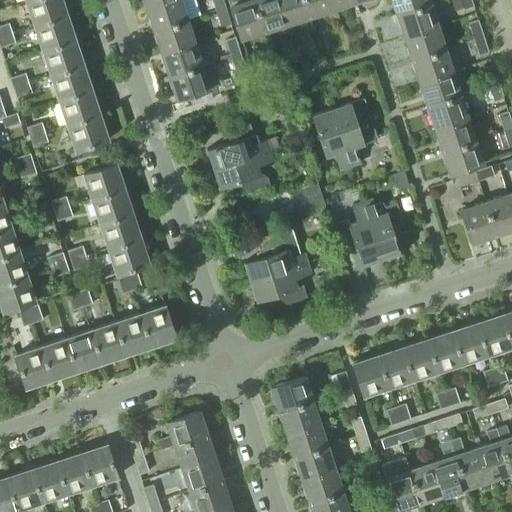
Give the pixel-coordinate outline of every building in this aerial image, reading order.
[(69,13),(65,0),(27,0),(35,25),(69,13)] [(179,0),(166,0),(145,7),(153,30),(186,19),(179,0)] [(213,0),(216,9),(226,6),(223,0),(213,0)] [(253,0),(247,0),(230,6),(241,39),(264,31),(253,0)] [(279,0),(253,0),(264,31),(287,23),(279,0)] [(304,0),(279,0),(287,23),(310,16),(304,0)] [(304,0),(310,16),(333,8),(329,0),(304,0)] [(355,0),(329,0),(333,8),(355,1),(355,0)] [(391,0),(396,13),(430,2),(428,0),(391,0)] [(461,0),(464,8),(473,5),(474,5),(471,0),(461,0)] [(396,13),(398,19),(404,36),(437,25),(430,2),(396,13)] [(231,22),(226,6),(216,9),(221,25),(231,22)] [(78,38),(69,13),(35,25),(43,50),(78,38)] [(186,19),(153,30),(160,52),(194,42),(186,19)] [(483,35),(478,19),(468,22),(474,38),(483,35)] [(0,35),(12,31),(9,22),(0,24),(0,35)] [(445,48),(437,25),(404,36),(411,59),(445,48)] [(12,31),(0,35),(0,45),(0,46),(15,41),(12,31)] [(479,54),(488,51),(489,51),(483,35),(474,38),(479,54)] [(241,52),(235,36),(226,39),(231,55),(241,52)] [(86,63),(78,38),(43,50),(51,74),(86,63)] [(160,52),(168,76),(201,65),(194,42),(160,52)] [(452,71),(445,48),(411,59),(419,82),(452,71)] [(246,68),(241,52),(231,55),(236,71),(246,68)] [(94,87),(86,63),(51,74),(59,98),(94,87)] [(498,80),(493,64),(484,67),(489,83),(498,80)] [(209,88),(201,65),(168,76),(175,99),(209,88)] [(460,93),(452,71),(419,82),(426,105),(460,93)] [(11,77),(14,86),(29,81),(26,72),(11,77)] [(494,99),(503,97),(503,96),(498,80),(489,83),(494,99)] [(32,91),(29,81),(14,86),(17,96),(32,91)] [(102,113),(94,87),(59,98),(68,124),(102,113)] [(426,105),(434,128),(467,117),(460,93),(426,105)] [(0,117),(2,117),(5,127),(20,122),(17,112),(6,116),(0,97),(0,117)] [(364,97),(361,98),(350,101),(364,143),(378,138),(364,97)] [(349,102),(329,108),(349,166),(360,162),(354,147),(363,144),(349,102)] [(340,169),(349,166),(329,108),(311,114),(325,156),(334,153),(340,169)] [(511,126),(511,122),(508,110),(499,113),(504,129),(511,126)] [(111,139),(102,113),(68,124),(76,150),(111,139)] [(434,128),(441,150),(475,139),(467,117),(434,128)] [(26,126),(29,136),(45,131),(42,121),(26,126)] [(249,122),(220,131),(224,143),(206,149),(212,168),(269,149),(266,140),(250,145),(248,137),(253,135),(249,122)] [(48,141),(45,131),(29,136),(33,146),(48,141)] [(482,162),(475,139),(441,150),(449,173),(482,162)] [(272,160),(269,149),(212,168),(218,187),(236,181),(240,193),(268,184),(264,170),(259,172),(256,165),(272,160)] [(33,162),(30,151),(14,156),(18,167),(33,162)] [(83,172),(91,198),(126,187),(118,161),(83,172)] [(36,172),(33,162),(18,167),(21,177),(36,172)] [(494,174),(491,164),(471,170),(474,180),(494,174)] [(409,186),(404,170),(393,173),(398,190),(409,186)] [(471,170),(451,177),(454,187),(474,180),(471,170)] [(321,192),(317,180),(290,189),(294,201),(321,192)] [(91,198),(99,223),(134,211),(126,187),(91,198)] [(294,201),(297,212),(298,213),(325,204),(321,192),(294,201)] [(511,209),(506,193),(484,201),(495,234),(511,228),(511,209)] [(69,205),(66,195),(51,200),(54,210),(69,205)] [(405,231),(395,202),(382,206),(384,212),(376,214),(371,198),(361,201),(380,258),(399,252),(393,235),(405,231)] [(0,228),(13,224),(5,199),(0,200),(0,228)] [(49,211),(46,201),(31,206),(34,216),(49,211)] [(361,264),(380,258),(361,201),(352,205),(357,221),(349,223),(347,217),(334,222),(343,251),(355,247),(361,264)] [(484,201),(460,208),(471,242),(495,234),(484,201)] [(69,205),(54,210),(57,220),(72,215),(69,205)] [(52,221),(49,211),(34,216),(38,226),(52,221)] [(107,247),(142,235),(134,211),(99,223),(107,247)] [(0,256),(21,250),(13,224),(0,228),(0,256)] [(249,281),(306,262),(303,252),(299,253),(290,226),(254,238),(260,256),(242,262),(249,281)] [(151,262),(142,235),(107,247),(116,273),(151,262)] [(336,237),(318,243),(322,257),(340,251),(336,237)] [(86,254),(82,245),(67,249),(71,259),(86,254)] [(0,283),(29,274),(21,250),(0,256),(0,283)] [(66,261),(63,251),(48,256),(51,266),(66,261)] [(86,254),(71,259),(74,269),(89,264),(86,254)] [(69,271),(66,261),(51,266),(54,276),(69,271)] [(309,272),(306,262),(249,281),(255,300),(272,294),(276,306),(305,296),(301,283),(295,285),(293,277),(309,272)] [(137,271),(127,274),(132,288),(142,285),(137,271)] [(37,299),(29,274),(0,283),(0,306),(1,311),(37,299)] [(132,288),(127,274),(117,277),(122,292),(132,288)] [(92,302),(88,287),(78,290),(82,305),(92,302)] [(82,305),(78,290),(67,294),(72,308),(82,305)] [(43,318),(39,303),(29,307),(33,321),(43,318)] [(164,303),(139,311),(150,347),(176,338),(164,303)] [(33,321),(29,307),(18,310),(23,325),(33,321)] [(511,307),(499,311),(511,347),(511,346),(511,307)] [(114,319),(126,355),(150,347),(139,311),(114,319)] [(486,355),(511,347),(499,311),(474,320),(486,355)] [(89,328),(100,363),(126,355),(114,319),(89,328)] [(486,355),(474,320),(450,327),(461,363),(486,355)] [(461,363),(450,327),(426,335),(437,371),(461,363)] [(89,328),(65,336),(77,371),(100,363),(89,328)] [(437,371),(426,335),(401,343),(413,379),(437,371)] [(65,336),(41,344),(52,379),(77,371),(65,336)] [(413,379),(401,343),(376,352),(388,387),(413,379)] [(41,344),(15,352),(27,388),(52,379),(41,344)] [(388,387),(376,352),(351,360),(363,395),(388,387)] [(508,378),(503,364),(493,368),(498,382),(508,378)] [(498,382),(493,368),(483,371),(488,385),(498,382)] [(340,390),(350,387),(344,371),(335,374),(340,390)] [(270,387),(278,410),(311,399),(303,376),(270,387)] [(460,400),(455,386),(445,389),(450,404),(460,400)] [(350,387),(340,390),(345,406),(355,403),(350,387)] [(440,407),(450,404),(445,389),(435,392),(440,407)] [(508,407),(504,397),(488,402),(492,412),(508,407)] [(318,422),(311,399),(278,410),(285,433),(318,422)] [(410,417),(405,402),(395,405),(400,420),(410,417)] [(492,412),(488,402),(472,407),(475,418),(492,412)] [(390,423),(400,420),(395,405),(385,409),(390,423)] [(160,448),(172,444),(206,433),(199,410),(164,421),(169,434),(157,438),(160,448)] [(459,412),(443,417),(446,427),(462,422),(459,412)] [(355,435),(365,432),(359,416),(350,419),(355,435)] [(421,425),(424,434),(436,431),(446,427),(443,417),(421,425)] [(326,445),(318,422),(285,433),(293,456),(326,445)] [(421,425),(398,432),(401,442),(424,434),(421,425)] [(494,428),(509,472),(511,471),(511,434),(508,436),(504,425),(494,428)] [(445,457),(430,461),(441,495),(463,487),(452,454),(450,440),(446,427),(436,431),(445,457)] [(475,446),(486,480),(509,472),(494,428),(485,431),(488,442),(475,446)] [(370,448),(365,432),(355,435),(360,451),(370,448)] [(384,448),(401,442),(398,432),(381,438),(384,448)] [(214,456),(206,433),(172,444),(180,467),(214,456)] [(452,454),(463,487),(486,480),(475,446),(465,450),(461,436),(450,440),(452,454)] [(134,457),(144,454),(139,437),(128,441),(134,457)] [(105,440),(80,449),(92,484),(117,476),(105,440)] [(333,467),(326,445),(293,456),(300,478),(333,467)] [(80,449),(55,457),(67,493),(92,484),(80,449)] [(144,454),(134,457),(139,473),(149,470),(144,454)] [(221,478),(214,456),(180,467),(187,490),(221,478)] [(55,457),(30,465),(42,501),(67,493),(55,457)] [(370,481),(380,478),(375,461),(365,464),(370,481)] [(441,495),(430,461),(407,469),(418,502),(441,495)] [(30,465),(6,473),(18,509),(42,501),(30,465)] [(341,490),(333,467),(300,478),(308,501),(341,490)] [(395,510),(418,502),(407,469),(384,476),(395,510)] [(6,473),(0,474),(0,511),(6,511),(18,509),(6,473)] [(196,511),(229,501),(221,478),(187,490),(194,511),(196,511)] [(385,494),(380,478),(370,481),(376,497),(385,494)] [(149,503),(159,499),(153,483),(143,486),(149,503)] [(348,511),(341,490),(308,501),(311,511),(348,511)] [(113,511),(109,498),(99,501),(102,511),(113,511)] [(162,511),(159,499),(149,503),(151,511),(162,511)] [(90,511),(102,511),(99,501),(88,505),(90,511)] [(232,511),(229,501),(196,511),(232,511)]
